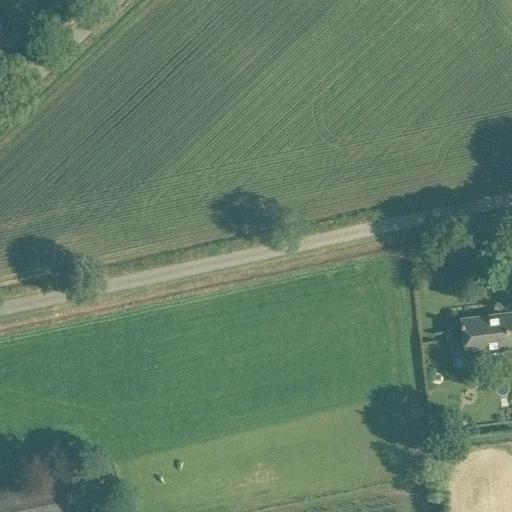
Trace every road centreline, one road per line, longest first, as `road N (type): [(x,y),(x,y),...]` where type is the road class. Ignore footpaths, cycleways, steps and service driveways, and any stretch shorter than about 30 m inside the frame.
road 1 (unclassified): [(0,310),(511,203)]
road 2 (unclassified): [(0,110),(114,0)]
